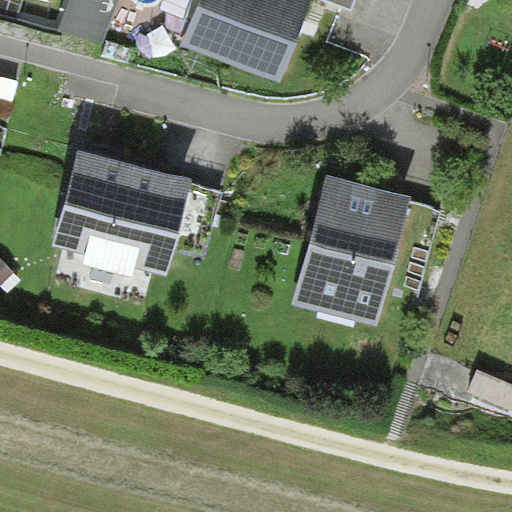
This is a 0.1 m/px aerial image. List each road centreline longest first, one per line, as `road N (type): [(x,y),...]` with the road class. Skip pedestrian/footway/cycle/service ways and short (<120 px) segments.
road 1 (track): [(511,483),(384,459),(0,352)]
road 2 (residential): [(436,0),(391,89),(328,121),(283,129),(79,81)]
